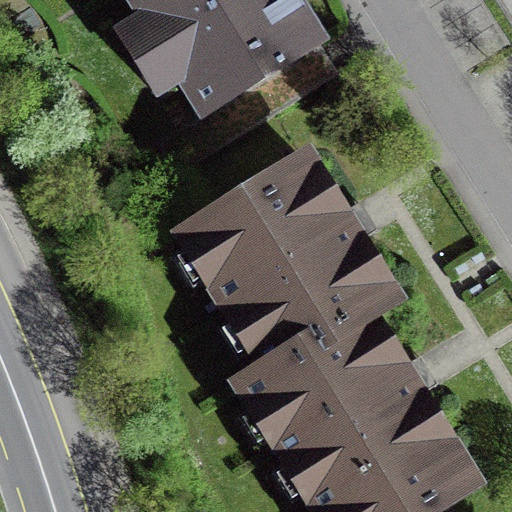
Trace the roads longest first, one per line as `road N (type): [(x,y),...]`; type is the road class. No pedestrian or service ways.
road 1 (residential): [(392,0),(511,200)]
road 2 (tertiary): [(56,511),(0,341)]
